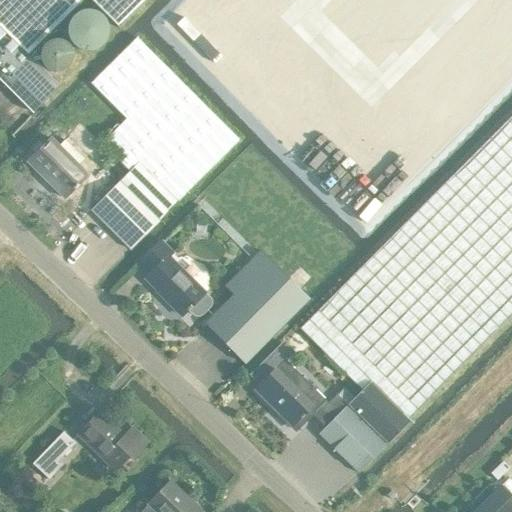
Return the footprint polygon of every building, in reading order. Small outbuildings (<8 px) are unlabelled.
[(0,0),(0,27),(28,55),(83,0),(89,0),(118,29),(147,0),(0,0)] [(0,27),(0,80),(33,113),(60,86),(35,62),(28,55),(0,27)] [(136,37),(91,82),(125,114),(98,140),(131,171),(119,182),(159,222),(160,220),(167,211),(176,202),(181,196),(199,179),(239,139),(136,37)] [(361,390),(370,382),(409,420),(511,315),(511,115),(313,315),(304,324),(300,328),(361,390)] [(50,138),(27,161),(65,199),(88,176),(77,165),(83,159),(65,140),(59,146),(50,138)] [(119,182),(91,210),(131,250),(159,222),(119,182)] [(154,271),(146,279),(182,315),(188,310),(192,314),(196,316),(199,316),(202,315),(211,306),(212,303),(211,299),(205,293),(169,257),(173,253),(162,242),(144,261),(154,271)] [(309,299),(307,297),(260,252),(252,260),(225,287),(234,295),(205,324),(245,363),(309,299)] [(313,414),(326,427),(347,406),(337,395),(328,404),(325,401),(326,401),(284,360),(254,390),(296,431),(313,414)] [(362,392),(347,406),(326,427),(319,434),(359,473),(410,421),(409,420),(370,382),(361,390),(362,392)] [(140,451),(148,443),(132,427),(124,436),(99,412),(78,435),(116,470),(137,448),(140,451)] [(64,464),(60,460),(76,443),(63,431),(32,464),(49,480),(64,464)] [(141,511),(202,511),(170,480),(148,504),(148,505),(141,511)] [(511,511),(511,498),(500,486),(474,511),(511,511)]
